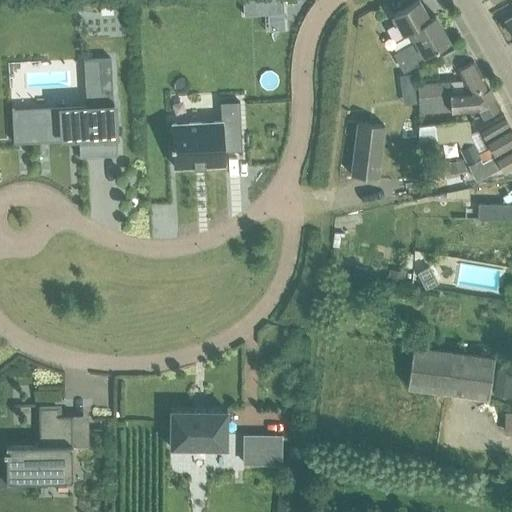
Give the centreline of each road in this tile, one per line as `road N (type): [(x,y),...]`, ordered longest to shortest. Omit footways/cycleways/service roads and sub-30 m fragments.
road 1 (residential): [(0,323),(45,351),(95,364),(147,365),(198,353),(248,326),(280,287),(292,243),(288,194)]
road 2 (residential): [(288,194),(221,234),(172,248),(136,246),(71,220)]
road 3 (residential): [(332,0),(308,49),(288,194)]
